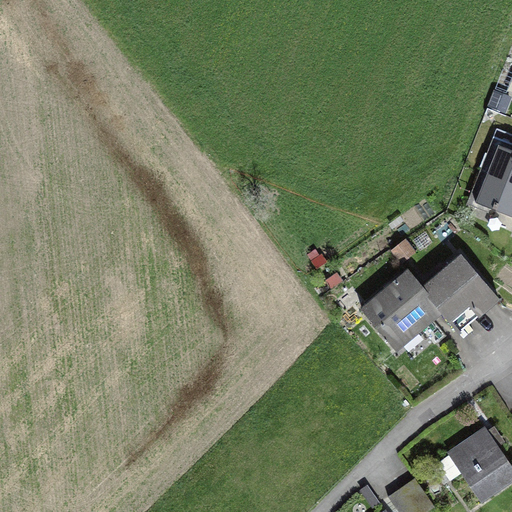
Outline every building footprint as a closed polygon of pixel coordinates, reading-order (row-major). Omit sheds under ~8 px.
[(510,95),(496,90),(493,97),(507,103),(510,95)] [(482,166),(480,171),(511,183),(511,150),(499,146),(489,169),(482,166)] [(511,183),(480,171),(478,175),(486,178),(476,202),(511,215),(511,183)] [(414,251),(405,240),(393,250),(402,261),(414,251)] [(461,255),(422,288),(408,271),(362,309),(395,347),(440,310),(455,328),(495,295),(461,255)] [(511,477),(511,467),(485,429),(449,454),(480,500),(511,477)] [(426,511),(435,506),(415,478),(401,487),(418,511),(426,511)] [(398,511),(418,511),(401,487),(388,496),(398,511)]
